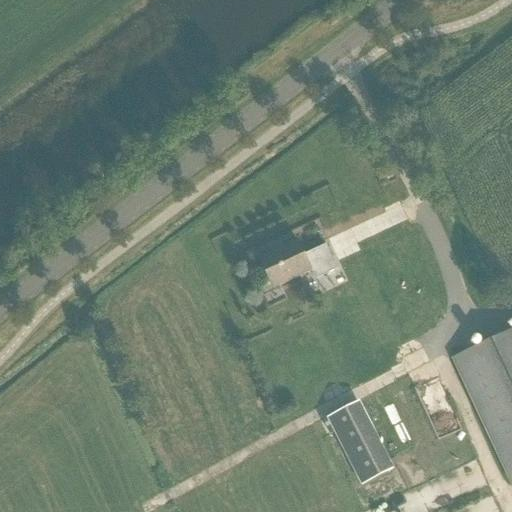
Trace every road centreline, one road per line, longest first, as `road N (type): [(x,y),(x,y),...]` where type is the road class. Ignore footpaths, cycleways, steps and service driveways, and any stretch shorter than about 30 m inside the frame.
road 1 (tertiary): [(0,314),(406,0)]
road 2 (track): [(436,351),(144,511)]
road 3 (track): [(436,351),(511,501)]
